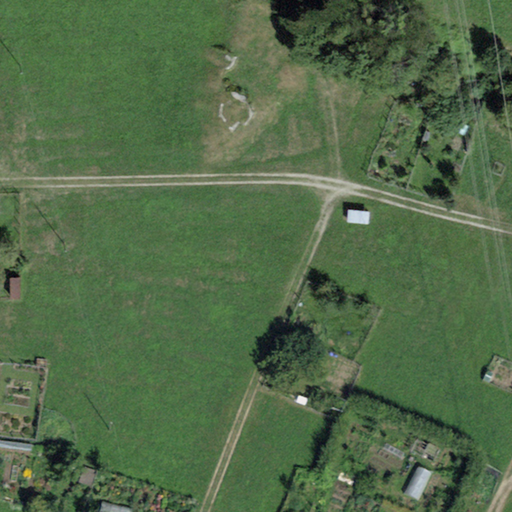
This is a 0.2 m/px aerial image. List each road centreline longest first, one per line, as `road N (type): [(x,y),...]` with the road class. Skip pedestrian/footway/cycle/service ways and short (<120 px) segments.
road 1 (track): [(511,232),(358,190),(282,181),(28,182),(0,172)]
road 2 (track): [(204,511),(333,187)]
